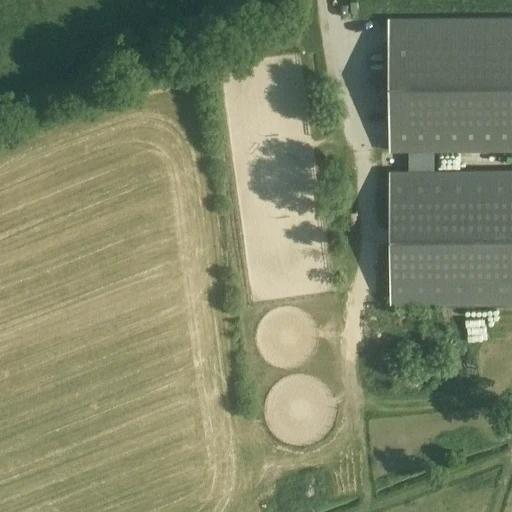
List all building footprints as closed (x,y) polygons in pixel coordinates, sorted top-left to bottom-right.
[(355,2),(356,23),(367,22),(366,1),(355,2)] [(354,21),(355,6),(342,5),(341,20),(354,21)] [(511,305),(511,171),(433,172),(433,152),(511,151),(511,18),(389,19),(390,152),(407,152),(407,172),(388,172),(388,306),(511,305)] [(163,76),(164,89),(181,88),(181,75),(163,76)] [(391,334),(391,349),(438,347),(437,310),(373,312),(374,335),(391,334)]
